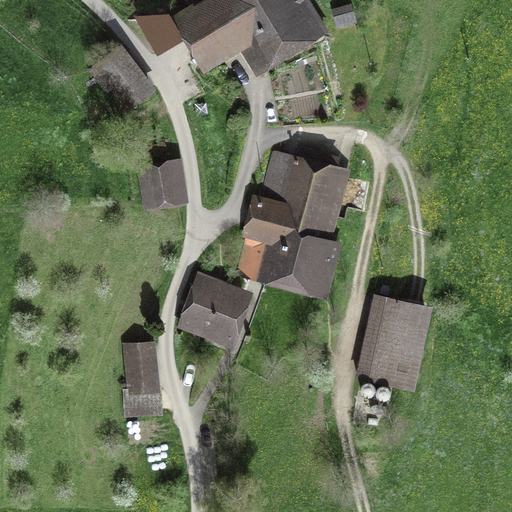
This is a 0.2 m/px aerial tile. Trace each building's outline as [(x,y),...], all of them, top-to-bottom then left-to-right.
[(189,0),(193,6),(175,17),(201,60),(246,32),(262,60),(320,25),(304,0),(189,0)] [(125,108),(147,92),(119,53),(97,69),(125,108)] [(330,246),(317,243),(337,169),(272,151),(241,262),(320,284),(330,246)] [(152,199),(175,198),(172,171),(149,174),(152,199)] [(229,338),(244,299),(240,298),(242,293),(226,286),(227,283),(197,271),(179,318),(229,338)] [(386,304),(371,381),(411,388),(426,311),(386,304)] [(128,349),(131,388),(124,388),(125,414),(156,413),(152,347),(128,349)]
